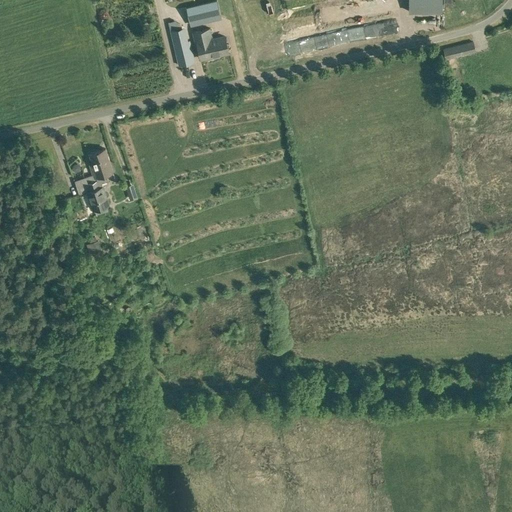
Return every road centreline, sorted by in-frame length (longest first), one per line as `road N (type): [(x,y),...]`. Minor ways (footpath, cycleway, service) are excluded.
road 1 (unclassified): [(0,139),(465,33),(511,3)]
road 2 (track): [(177,386),(511,381)]
